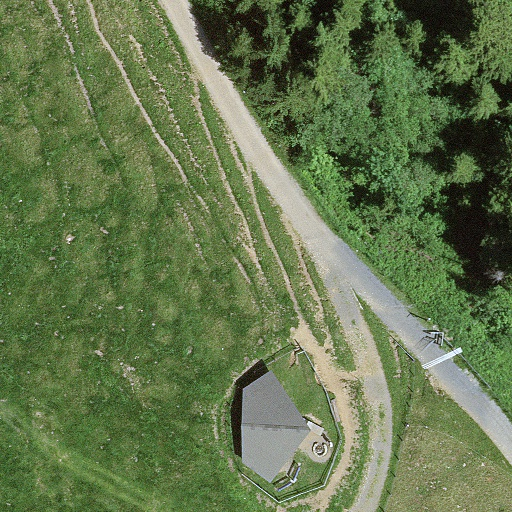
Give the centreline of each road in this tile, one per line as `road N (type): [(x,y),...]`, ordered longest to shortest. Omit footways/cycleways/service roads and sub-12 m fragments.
road 1 (track): [(169,0),(219,107),(388,305)]
road 2 (track): [(388,305),(372,488),(306,511)]
road 3 (track): [(388,305),(471,372),(511,441)]
